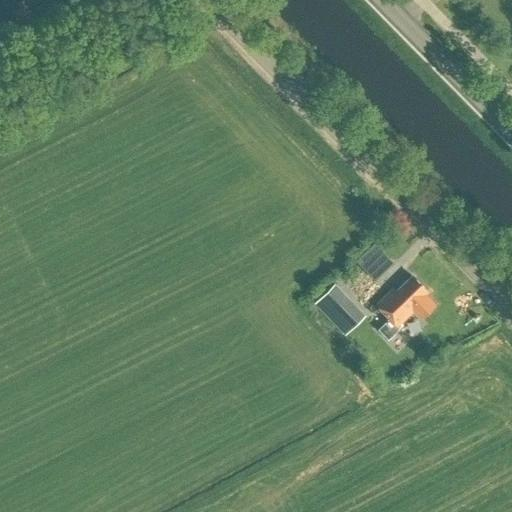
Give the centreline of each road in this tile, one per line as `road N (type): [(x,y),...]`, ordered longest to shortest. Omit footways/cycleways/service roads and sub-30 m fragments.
road 1 (unclassified): [(511,307),(206,0)]
road 2 (secondary): [(511,129),(383,0)]
